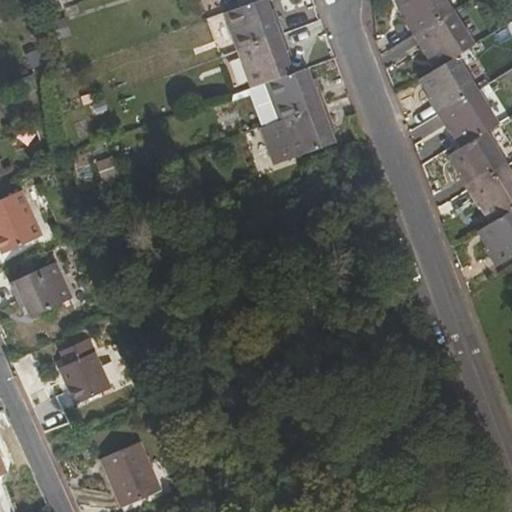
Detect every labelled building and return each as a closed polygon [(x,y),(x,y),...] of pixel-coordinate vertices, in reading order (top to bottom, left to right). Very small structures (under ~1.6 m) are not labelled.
[(276,15),(273,16),(266,0),(262,0),(227,14),(240,51),(283,34),(276,15)] [(412,36),(452,12),(444,0),(394,0),(405,16),(401,18),(412,36)] [(452,12),(412,36),(423,54),(427,52),(437,69),(455,57),(473,46),(452,12)] [(269,83),(294,74),(288,56),(291,55),(283,34),(240,51),(254,88),(269,83)] [(437,69),(420,79),(430,96),(427,98),(437,115),(477,91),(455,57),(437,69)] [(317,84),(313,85),(308,68),(294,74),(269,83),(282,120),(325,105),(317,84)] [(266,85),(252,90),(263,121),(277,117),(266,85)] [(477,91),(437,115),(448,134),(452,131),(462,147),(485,133),(498,125),(477,91)] [(296,158),(334,143),(328,124),(332,123),(325,105),(282,120),(296,158)] [(258,175),(272,173),(264,132),(250,135),(258,175)] [(462,147),(449,155),(459,172),(455,174),(466,191),(506,167),(485,133),(462,147)] [(511,176),(506,167),(466,191),(477,210),(481,208),(490,223),(511,208),(511,176)] [(43,239),(23,194),(0,203),(0,247),(4,256),(43,239)] [(477,231),(487,247),(484,249),(496,268),(511,257),(511,208),(490,223),(477,231)] [(72,299),(55,263),(14,282),(31,318),(72,299)] [(95,352),(89,339),(60,352),(66,366),(95,352)] [(66,366),(59,369),(75,405),(112,389),(95,352),(66,366)] [(162,490),(140,444),(102,461),(124,507),(162,490)] [(0,511),(9,511),(2,492),(0,492),(0,511)]
